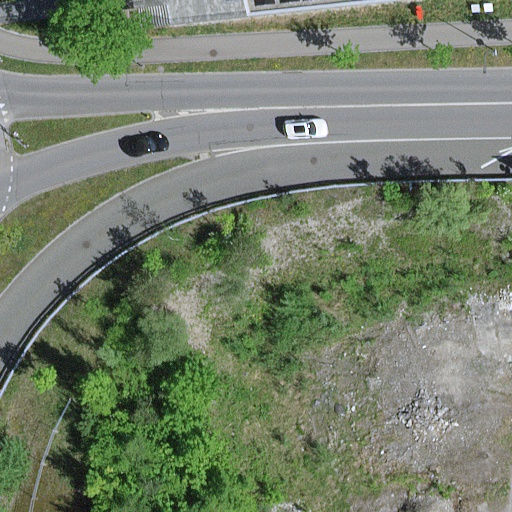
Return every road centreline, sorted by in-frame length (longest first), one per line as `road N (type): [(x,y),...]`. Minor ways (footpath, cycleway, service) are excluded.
road 1 (secondary): [(0,334),(62,262),(160,199),(274,166),(458,155),(511,122)]
road 2 (secondary): [(511,105),(232,110)]
road 3 (secondary): [(0,189),(232,110)]
road 4 (secondary): [(232,110),(141,97),(0,95)]
